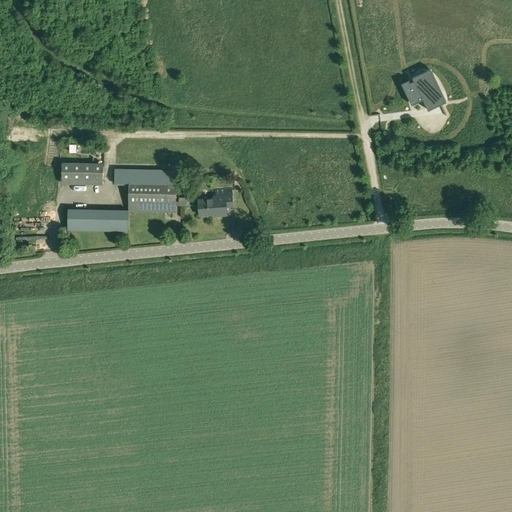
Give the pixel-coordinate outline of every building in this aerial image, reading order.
[(409,79),(402,83),(412,105),(423,99),(428,110),(440,105),(445,116),(447,115),(441,104),(447,101),(446,101),(441,103),(427,75),(428,75),(428,74),(427,74),(426,72),(431,69),(413,77),(414,80),(410,82),(409,79)] [(62,184),(103,185),(104,167),(62,166),(62,184)] [(114,183),(129,183),(128,209),(68,208),(67,230),(128,231),(129,211),(176,212),(177,169),(115,168),(114,183)] [(216,198),(199,199),(200,215),(216,214),(216,216),(227,215),(226,207),(233,206),(232,189),(215,190),(216,198)] [(191,198),(179,197),(179,206),(191,206),(191,198)]
